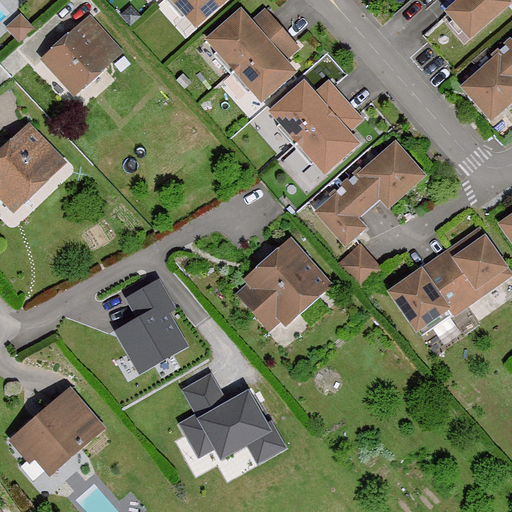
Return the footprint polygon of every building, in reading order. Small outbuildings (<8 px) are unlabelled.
[(165,0),(163,2),(180,22),(185,18),(194,28),(225,0),(224,0),(165,0)] [(461,0),(457,4),(479,28),(510,0),(461,0)] [(249,27),(239,15),(207,43),(217,54),(213,57),(230,77),(257,53),(279,33),(267,19),(253,31),(249,27)] [(267,19),(263,15),(249,27),(253,31),(267,19)] [(20,39),(32,28),(21,16),(9,26),(20,39)] [(120,54),(91,22),(80,32),(109,65),(120,54)] [(80,32),(47,61),(76,94),(109,65),(80,32)] [(291,47),(279,33),(257,53),(230,77),(246,95),(250,92),(260,102),(291,74),(281,63),(278,59),(291,47)] [(511,43),(502,53),(504,55),(472,85),(499,115),(511,103),(511,43)] [(295,51),(291,47),(278,59),(281,63),(295,51)] [(276,129),(293,148),(342,104),(330,90),(316,102),(313,98),(302,86),(271,114),(280,125),(276,129)] [(330,90),(327,86),(313,98),(316,102),(330,90)] [(355,118),(342,104),(293,148),(310,168),(314,164),(324,174),(355,146),(344,134),(341,130),(355,118)] [(358,122),(355,118),(341,130),(344,134),(358,122)] [(61,165),(29,132),(7,152),(10,156),(0,165),(0,191),(3,189),(18,206),(61,165)] [(331,199),(333,201),(317,216),(344,247),(362,231),(352,220),(377,197),(387,209),(421,179),(394,148),(360,178),(358,175),(331,199)] [(508,266),(483,230),(465,242),(471,250),(461,257),(460,255),(451,261),(444,266),(465,297),(470,303),(504,279),(499,272),(508,266)] [(365,241),(342,261),(364,286),(387,266),(365,241)] [(471,250),(465,242),(439,260),(444,266),(451,261),(460,255),(461,257),(471,250)] [(252,282),(256,286),(285,319),(289,323),(329,287),(293,246),(252,282)] [(444,266),(439,260),(414,278),(419,286),(429,279),(428,277),(444,266)] [(419,286),(414,278),(395,292),(420,328),(429,322),(434,328),(455,313),(451,307),(465,297),(444,266),(428,277),(429,279),(419,286)] [(511,273),(511,271),(508,266),(499,272),(504,279),(511,273)] [(141,369),(183,345),(164,311),(171,307),(159,285),(132,301),(141,316),(149,311),(152,316),(121,333),(141,369)] [(272,331),(285,319),(256,286),(243,298),(272,331)] [(470,303),(465,297),(451,307),(455,313),(470,303)] [(187,391),(196,405),(217,393),(209,378),(187,391)] [(44,415),(45,417),(16,442),(31,460),(36,455),(49,470),(78,446),(80,449),(101,431),(69,393),(44,415)] [(258,458),(280,446),(264,428),(268,426),(245,395),(203,418),(200,414),(183,424),(199,451),(215,442),(228,435),(234,446),(247,439),(258,458)] [(228,435),(215,442),(221,453),(234,446),(228,435)]
